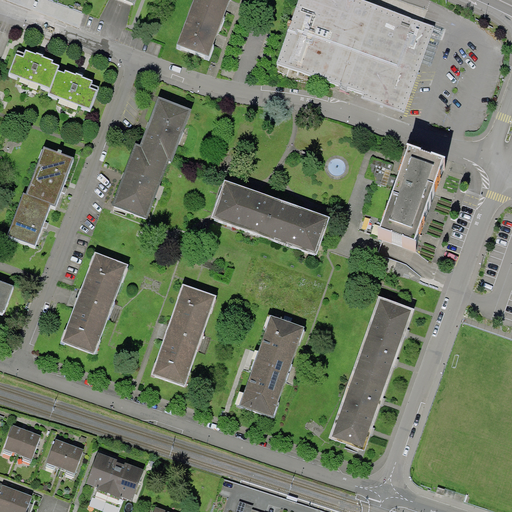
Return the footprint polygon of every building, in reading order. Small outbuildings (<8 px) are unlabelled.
[(229,0),(191,0),(174,47),(209,59),(229,0)] [(297,0),(283,38),(274,63),(335,84),(359,93),(357,100),(401,115),(433,28),(354,0),(297,0)] [(24,56),(17,54),(9,74),(51,89),(59,66),(52,64),(53,61),(26,51),(24,56)] [(65,74),(58,71),(50,93),(91,108),(99,90),(91,87),(94,81),(66,71),(65,74)] [(187,110),(153,98),(140,134),(136,145),(114,207),(148,219),(187,110)] [(55,205),(73,158),(45,148),(28,194),(55,205)] [(407,155),(379,239),(414,251),(443,167),(407,155)] [(313,257),(326,222),(220,187),(209,221),(313,257)] [(36,248),(50,204),(24,195),(8,237),(36,248)] [(125,266),(92,255),(71,313),(61,343),(94,355),(125,266)] [(13,286),(0,280),(0,312),(4,314),(13,286)] [(213,298),(180,287),(149,375),(182,387),(213,298)] [(413,313),(378,301),(327,439),(361,452),(413,313)] [(302,329),(268,318),(237,406),(271,418),(302,329)] [(43,435),(12,425),(3,450),(10,452),(24,458),(34,461),(43,435)] [(86,449),(57,439),(47,465),(53,467),(68,472),(76,475),(86,449)] [(147,470),(99,452),(86,485),(97,489),(92,503),(115,511),(118,511),(123,499),(134,503),(147,470)] [(26,511),(32,495),(2,485),(0,489),(0,511),(26,511)] [(450,492),(439,489),(437,495),(448,499),(450,492)] [(465,497),(454,494),(452,500),(463,503),(465,497)] [(253,506),(239,501),(235,511),(251,511),(252,509),(253,506)]
